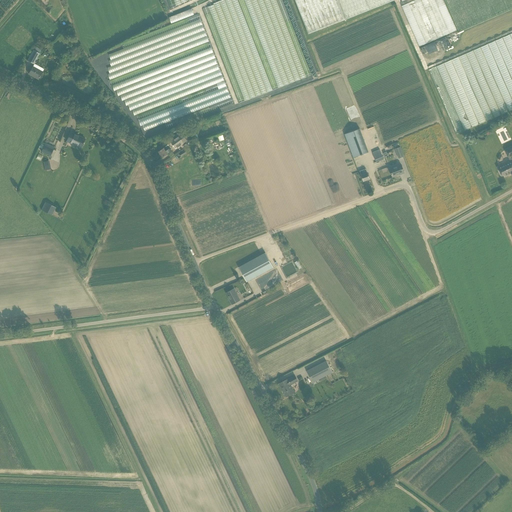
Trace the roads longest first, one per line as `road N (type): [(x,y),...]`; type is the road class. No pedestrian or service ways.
road 1 (unclassified): [(193,260),(399,185),(434,233),(511,190)]
road 2 (unclassified): [(319,511),(312,481),(193,260)]
road 3 (unclassified): [(193,260),(151,167),(126,139),(0,75)]
road 4 (track): [(0,331),(214,305)]
